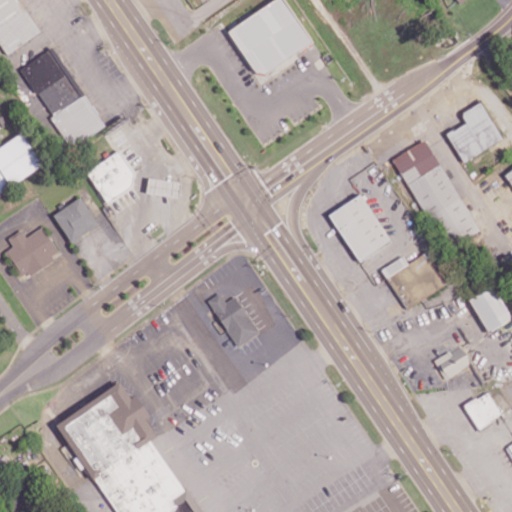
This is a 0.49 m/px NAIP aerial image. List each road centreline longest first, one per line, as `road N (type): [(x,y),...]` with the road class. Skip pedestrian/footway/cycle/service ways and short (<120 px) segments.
road 1 (primary): [(459,511),(109,0)]
road 2 (residential): [(511,18),(249,202)]
road 3 (residential): [(249,202),(205,218),(102,297),(36,350),(20,381)]
road 4 (residential): [(20,381),(62,369),(199,260),(249,202)]
road 5 (primary): [(298,270),(298,200),(338,137)]
